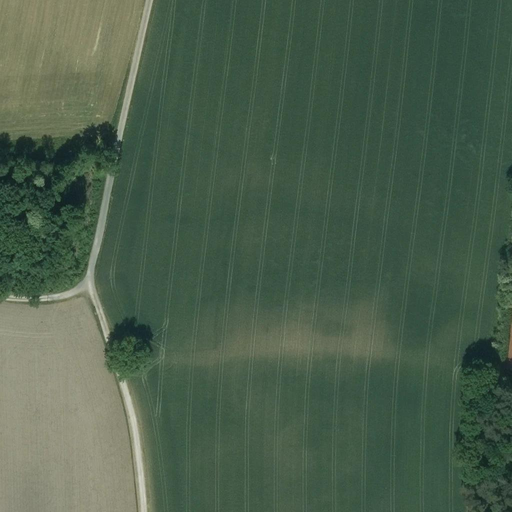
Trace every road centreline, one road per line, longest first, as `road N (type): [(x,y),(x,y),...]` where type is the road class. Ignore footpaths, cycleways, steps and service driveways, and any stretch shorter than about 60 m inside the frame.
road 1 (residential): [(148,0),(89,285),(25,300),(0,295)]
road 2 (track): [(143,511),(121,375),(89,285)]
